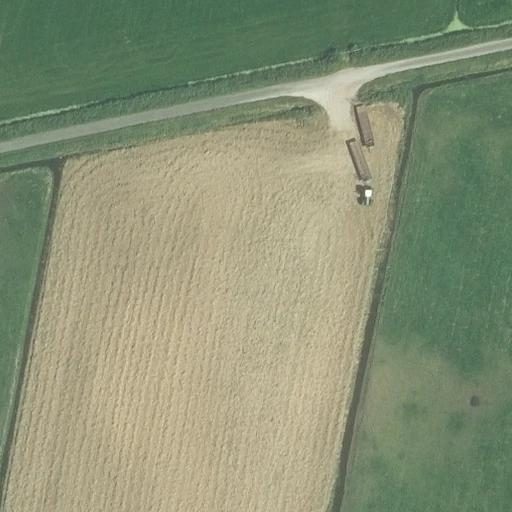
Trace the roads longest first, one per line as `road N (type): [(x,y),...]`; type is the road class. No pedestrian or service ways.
road 1 (unclassified): [(0,148),(511,43)]
road 2 (track): [(341,121),(332,230),(255,511)]
